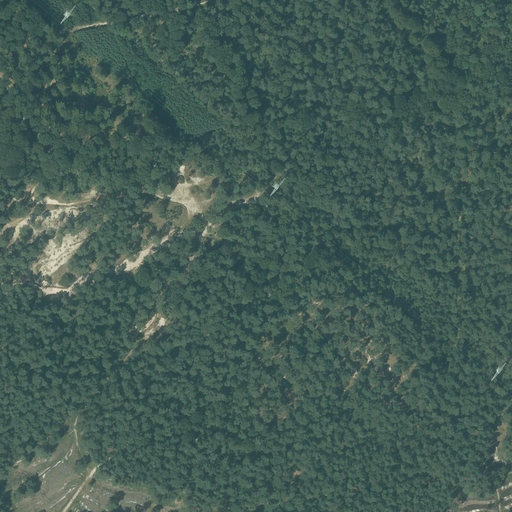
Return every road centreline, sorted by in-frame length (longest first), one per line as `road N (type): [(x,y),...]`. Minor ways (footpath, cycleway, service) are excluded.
road 1 (track): [(451,83),(478,137),(455,211),(457,380),(500,511)]
road 2 (track): [(242,511),(487,475)]
road 3 (track): [(511,18),(478,55),(453,61),(402,53),(304,0)]
road 4 (track): [(210,0),(0,43)]
road 5 (track): [(31,10),(29,103),(0,143)]
